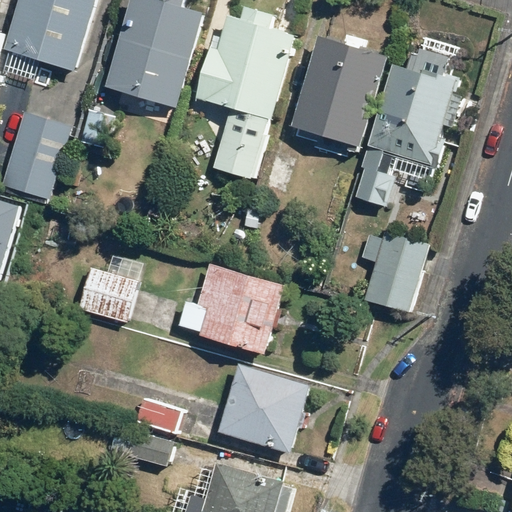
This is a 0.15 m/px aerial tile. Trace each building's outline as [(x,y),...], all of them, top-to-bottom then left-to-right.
[(21,0),(7,48),(79,70),(100,0),(21,0)] [(131,0),(106,85),(177,106),(206,13),(181,6),(183,0),(131,0)] [(270,29),(274,15),(245,6),(241,20),(229,17),(221,43),(216,41),(199,96),(231,106),(213,166),(249,177),(267,117),(269,117),(294,36),(270,29)] [(388,56),(319,36),(292,125),(361,146),(388,56)] [(407,69),(393,65),(368,146),(394,154),(437,167),(446,139),(441,137),(445,124),(454,126),(463,96),(453,93),(455,88),(462,90),(466,79),(445,73),(450,58),(420,49),(418,55),(412,53),(407,69)] [(118,117),(89,109),(79,145),(109,153),(118,117)] [(73,129),(25,115),(4,189),(52,202),(73,129)] [(387,175),(394,154),(368,146),(361,168),(364,169),(355,198),(387,207),(396,177),(387,175)] [(0,271),(19,207),(0,201),(0,271)] [(428,245),(386,232),(384,239),(377,262),(366,298),(408,311),(428,245)] [(363,258),(377,262),(384,239),(370,235),(363,258)] [(107,274),(139,282),(144,263),(112,254),(107,274)] [(283,286),(211,265),(199,306),(187,302),(180,324),(201,330),(200,334),(263,353),(283,286)] [(79,310),(128,322),(139,282),(107,274),(90,270),(79,310)] [(309,384),(238,365),(220,434),(291,452),(309,384)] [(144,399),(138,422),(175,432),(182,411),(144,399)] [(128,455),(167,466),(173,442),(134,431),(128,455)] [(284,481),(217,464),(208,499),(190,495),(185,511),(284,511),(291,488),(283,486),(284,481)]
